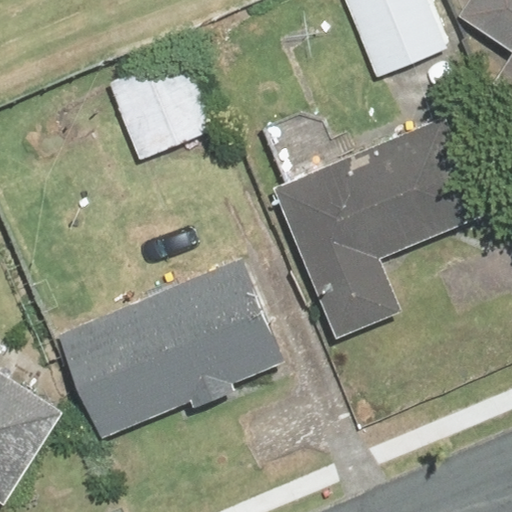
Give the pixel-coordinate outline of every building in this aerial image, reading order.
[(443,0),(366,0),(394,70),(461,45),(443,0)] [(511,0),(471,0),(466,8),(511,37),(511,57),(497,80),(511,89),(511,0)] [(198,45),(117,78),(151,163),(232,130),(198,45)] [(511,206),(473,104),(287,174),(348,335),(422,306),(404,258),(511,216),(511,206)] [(258,237),(69,303),(109,415),(298,349),(258,237)] [(0,476),(29,494),(88,396),(0,343),(0,476)]
